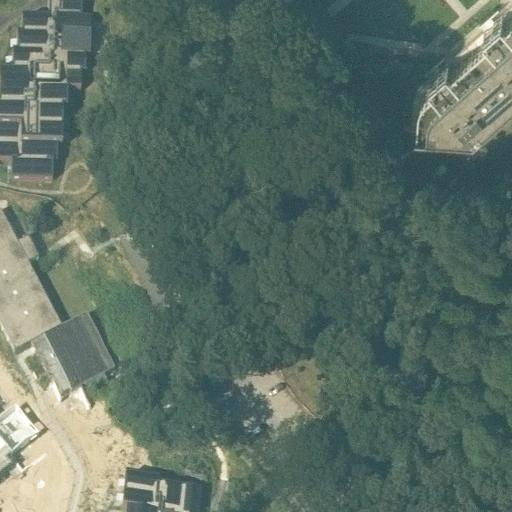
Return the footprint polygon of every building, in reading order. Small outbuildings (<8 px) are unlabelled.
[(47,0),(47,23),(20,22),(20,40),(16,40),(16,57),(11,57),(11,75),(0,74),(0,165),(10,166),(10,183),(52,184),(52,166),(56,167),(57,149),(61,149),(61,114),(66,114),(66,96),(79,97),(80,79),(85,78),(85,61),(89,61),(90,24),(81,23),(81,6),(69,6),(68,0),(47,0)] [(425,128),(425,126),(476,129),(511,98),(511,4),(503,13),(501,10),(498,7),(480,24),(484,29),(449,60),(444,55),(426,70),(431,75),(428,77),(425,80),(424,81),(422,83),(421,85),(419,87),(418,90),(417,93),(416,96),(414,102),(413,108),(412,112),(412,117),(412,121),(412,125),(412,127),(425,128)] [(0,456),(4,453),(10,460),(40,437),(15,406),(0,418),(0,456)] [(124,481),(120,511),(198,511),(201,492),(157,488),(158,484),(124,481)] [(366,511),(377,511),(374,503),(369,506),(366,511)]
